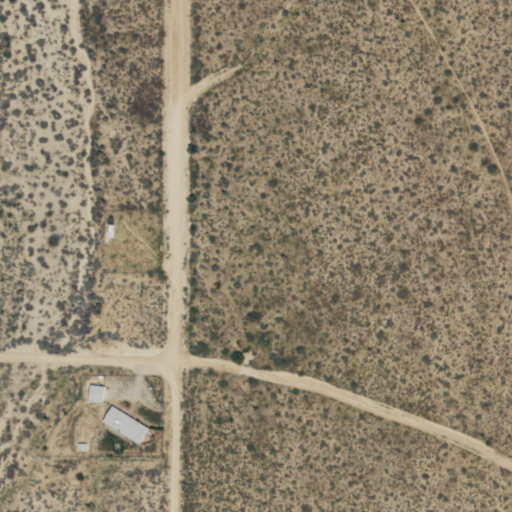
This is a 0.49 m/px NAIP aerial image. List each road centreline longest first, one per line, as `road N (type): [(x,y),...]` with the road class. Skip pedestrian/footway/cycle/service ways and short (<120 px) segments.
road 1 (residential): [(175,0),(174,511)]
road 2 (track): [(174,363),(364,398),(511,459)]
road 3 (residential): [(0,357),(174,363)]
